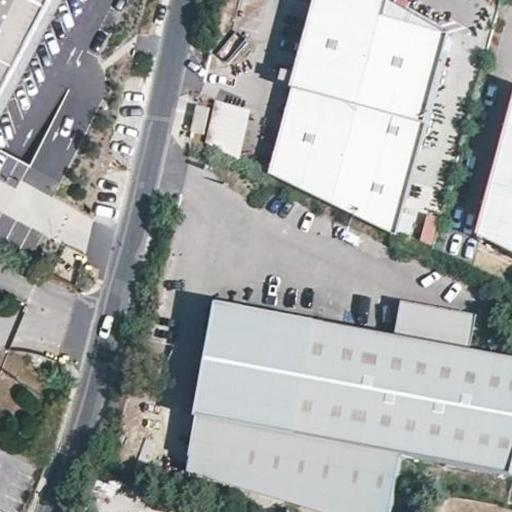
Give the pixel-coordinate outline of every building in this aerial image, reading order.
[(31,0),(0,60),(0,116),(61,0),(31,0)] [(0,0),(0,60),(31,0),(0,0)] [(270,175),(398,237),(455,38),(389,0),(318,0),(298,74),(295,84),(270,175)] [(295,84),(298,74),(285,70),(283,80),(295,84)] [(217,103),(207,144),(239,160),(250,111),(217,103)] [(211,108),(198,105),(192,133),(205,135),(211,108)] [(511,115),(480,235),(511,251),(511,115)] [(434,244),(439,217),(426,215),(421,242),(434,244)] [(470,313),(403,300),(396,338),(463,350),(470,313)] [(396,338),(220,305),(198,418),(224,423),(400,456),(511,476),(511,359),(463,350),(396,338)] [(216,466),(224,423),(198,418),(191,457),(216,466)] [(342,511),(389,511),(400,456),(224,423),(216,466),(342,511)]
